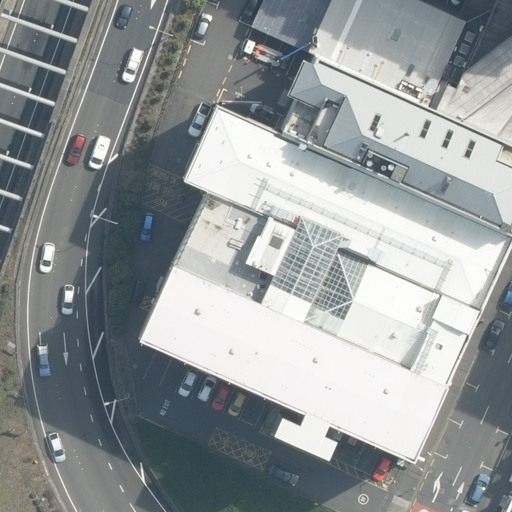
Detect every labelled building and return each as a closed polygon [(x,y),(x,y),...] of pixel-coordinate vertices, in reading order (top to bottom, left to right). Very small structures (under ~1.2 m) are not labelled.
[(263,0),(251,27),(304,52),(329,0),(263,0)] [(303,53),(306,55),(424,108),(461,23),(411,0),(329,0),(304,52),(303,53)] [(461,23),(424,108),(511,147),(511,0),(493,0),(489,11),(461,23)] [(286,103),(272,134),(504,238),(511,219),(511,147),(424,108),(306,55),(301,66),(292,62),(275,98),(286,103)] [(272,134),(208,105),(173,184),(198,195),(128,343),(291,416),(287,425),(270,418),(261,437),(316,462),(324,443),(312,438),(317,427),(404,465),(504,238),(272,134)] [(492,511),(511,511),(511,503),(499,498),(492,511)]
